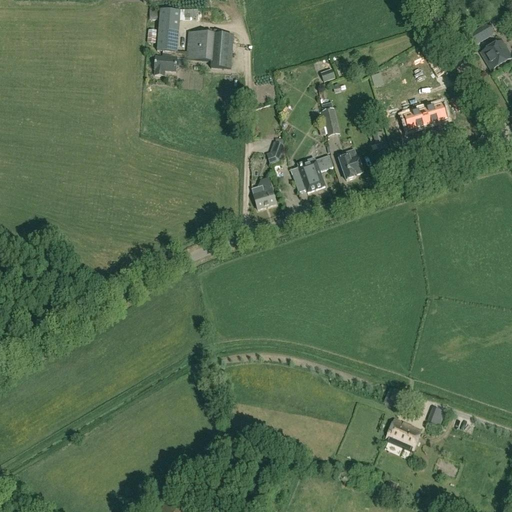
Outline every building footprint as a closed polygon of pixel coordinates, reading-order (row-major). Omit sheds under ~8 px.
[(155,72),(154,78),(165,79),(165,73),(176,74),(177,60),(187,60),(187,61),(212,63),(212,69),(231,70),(234,37),(218,36),(189,34),(187,54),(177,54),(180,14),(160,12),(157,52),(163,53),(163,58),(156,58),(155,72)] [(482,55),(492,72),(511,60),(501,43),(482,55)] [(450,73),(434,47),(422,54),(438,80),(450,73)] [(324,72),(336,68),(334,61),(322,66),(324,72)] [(331,71),(320,76),(323,84),(334,80),(331,71)] [(411,92),(395,95),(397,104),(412,101),(411,92)] [(447,121),(441,102),(433,105),(435,110),(413,117),(412,111),(404,114),(409,133),(425,128),(424,125),(430,123),(431,126),(447,121)] [(323,108),(324,113),(323,114),(328,139),(329,138),(327,130),(337,128),(334,112),(333,112),(332,106),(323,108)] [(279,163),(285,147),(277,144),(273,153),(268,154),(272,165),(279,163)] [(339,162),(347,183),(357,179),(356,177),(363,174),(358,158),(357,159),(354,152),(347,155),(348,158),(339,162)] [(320,175),(320,174),(333,169),(329,158),(317,162),(317,163),(311,165),(310,162),(299,166),(300,169),(291,173),(299,195),(307,192),(308,195),(325,188),(322,180),(323,180),(321,174),(320,175)] [(273,192),(269,180),(261,182),(258,189),(260,196),(254,198),(258,212),(276,206),(272,192),(273,192)] [(398,403),(401,393),(391,389),(387,399),(398,403)] [(444,414),(434,410),(428,424),(439,428),(444,414)] [(422,432),(394,420),(386,440),(414,452),(422,432)] [(181,511),(167,502),(160,511),(181,511)]
